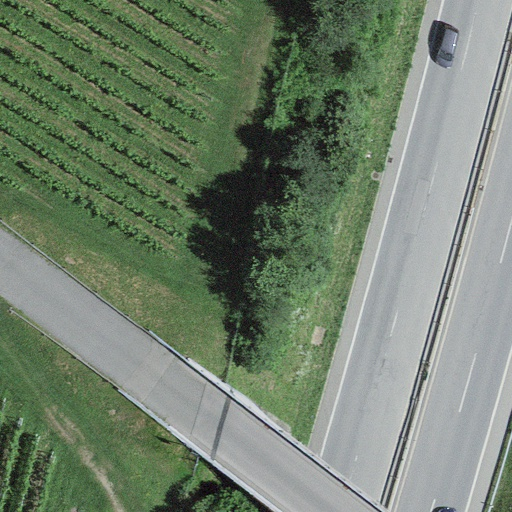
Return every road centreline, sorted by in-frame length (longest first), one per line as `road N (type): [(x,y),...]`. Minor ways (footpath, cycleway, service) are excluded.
road 1 (trunk): [(473,0),(337,511)]
road 2 (unclassified): [(0,257),(333,511)]
road 3 (trunk): [(429,511),(511,210)]
